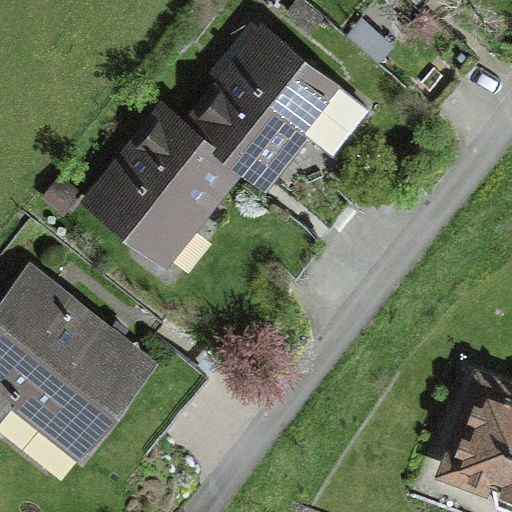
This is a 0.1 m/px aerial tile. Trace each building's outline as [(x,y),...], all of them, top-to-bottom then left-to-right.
[(379,58),(428,99),(470,50),(422,8),(379,58)] [(197,118),(265,172),(302,126),(332,151),(367,108),(336,83),(331,89),(264,35),(197,118)] [(159,258),(230,169),(162,114),(96,197),(141,233),(135,239),(159,258)] [(44,195),(64,210),(79,191),(60,175),(44,195)] [(0,409),(12,395),(71,440),(137,357),(37,278),(0,326),(0,409)] [(511,390),(481,379),(448,468),(493,485),(497,502),(511,508),(511,390)]
